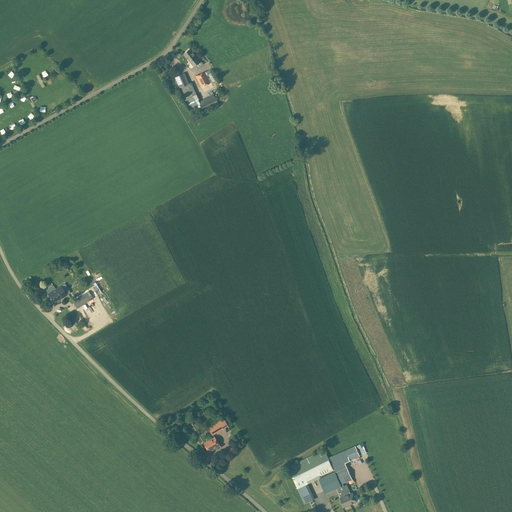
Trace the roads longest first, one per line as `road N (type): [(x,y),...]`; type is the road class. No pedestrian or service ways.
road 1 (unclassified): [(262,511),(91,362),(30,300),(0,253)]
road 2 (unclassified): [(0,146),(155,60),(203,0)]
